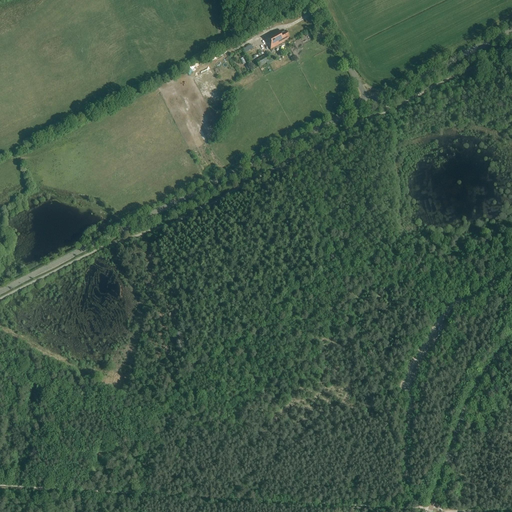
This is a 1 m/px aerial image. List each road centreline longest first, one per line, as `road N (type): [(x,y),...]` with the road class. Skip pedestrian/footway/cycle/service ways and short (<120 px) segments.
road 1 (track): [(0,486),(414,510)]
road 2 (tertiary): [(0,291),(368,102)]
road 3 (track): [(333,269),(182,375),(126,480),(127,492)]
road 4 (track): [(425,509),(406,474),(409,375),(449,307)]
road 5 (track): [(405,450),(395,444),(333,269)]
road 6 (tertiary): [(429,511),(471,396),(511,334)]
road 7 (track): [(339,267),(511,249)]
road 8 (tertiary): [(368,102),(511,29)]
road 9 (track): [(333,269),(294,141)]
road 10 (track): [(449,307),(402,277),(339,267)]
